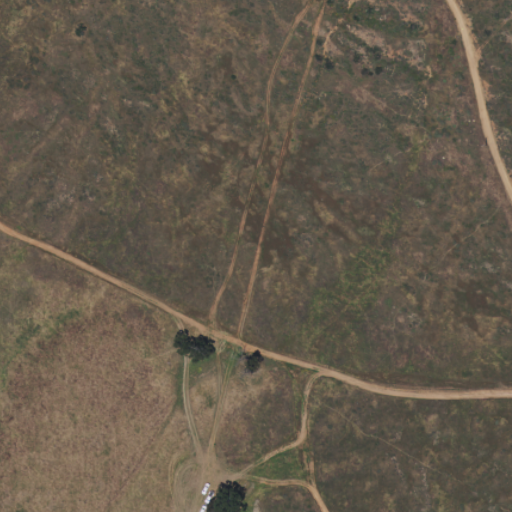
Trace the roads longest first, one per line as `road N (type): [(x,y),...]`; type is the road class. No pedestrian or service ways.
road 1 (track): [(0,226),(197,333),(288,369),(411,398),(511,392)]
road 2 (track): [(305,0),(268,83),(266,122),(221,289),(197,333)]
road 3 (track): [(511,190),(487,137),(453,0)]
road 4 (track): [(288,369),(294,474),(322,511)]
